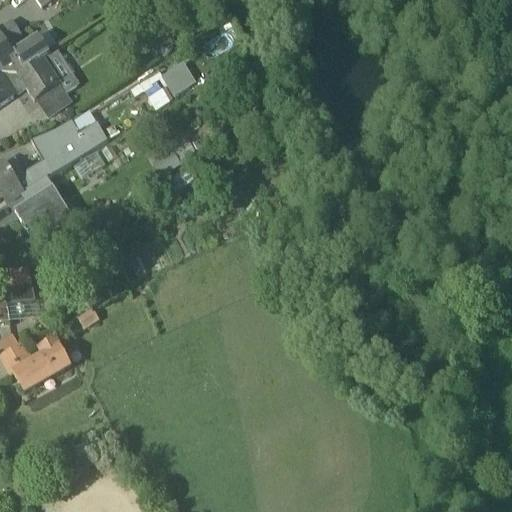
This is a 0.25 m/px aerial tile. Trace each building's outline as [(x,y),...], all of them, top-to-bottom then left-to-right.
[(34,0),(42,11),(57,0),(34,0)] [(0,30),(0,40),(5,48),(20,39),(11,24),(0,30)] [(37,41),(45,54),(56,47),(47,34),(37,41)] [(158,37),(148,52),(163,62),(174,47),(158,37)] [(0,75),(0,76),(13,74),(18,77),(23,74),(13,56),(11,57),(5,48),(0,40),(0,75)] [(37,41),(13,56),(23,74),(40,63),(46,59),(45,57),(46,56),(45,54),(37,41)] [(56,53),(46,59),(40,63),(56,88),(62,98),(79,87),(56,53)] [(26,90),(34,103),(56,88),(40,63),(23,74),(18,77),(26,90)] [(179,71),(162,81),(174,100),(191,90),(179,71)] [(17,96),(26,90),(18,77),(13,74),(0,76),(12,94),(14,92),(17,96)] [(12,94),(0,76),(0,75),(0,106),(17,96),(14,92),(12,94)] [(130,94),(135,102),(153,91),(151,88),(162,81),(160,77),(130,94)] [(62,98),(56,88),(34,103),(49,124),(70,110),(62,98)] [(148,102),(155,114),(169,105),(162,93),(148,102)] [(37,155),(38,156),(58,145),(55,138),(72,128),(70,124),(54,133),(31,143),(37,155)] [(76,135),(58,145),(38,156),(42,164),(29,172),(24,176),(15,162),(3,168),(21,196),(45,181),(46,181),(71,166),(88,156),(94,152),(105,145),(94,127),(79,136),(78,135),(76,135)] [(55,138),(58,145),(76,135),(72,128),(55,138)] [(173,154),(181,168),(197,158),(188,145),(173,154)] [(110,148),(101,154),(108,165),(117,159),(110,148)] [(105,169),(94,152),(88,156),(71,166),(82,183),(105,169)] [(181,168),(173,154),(152,168),(160,181),(181,168)] [(20,196),(21,196),(3,168),(2,166),(0,167),(0,200),(1,200),(5,207),(21,197),(20,196)] [(163,186),(171,198),(194,185),(187,172),(163,186)] [(21,197),(26,206),(51,190),(46,181),(45,181),(21,196),(20,196),(21,197)] [(25,230),(36,247),(72,225),(51,190),(26,206),(21,209),(31,226),(25,230)] [(15,212),(25,230),(31,226),(21,209),(15,212)] [(0,328),(9,327),(6,310),(31,304),(25,274),(0,278),(0,328)] [(6,310),(9,327),(38,321),(35,304),(31,304),(6,310)] [(0,346),(0,354),(3,359),(19,351),(13,340),(0,346)] [(9,371),(23,398),(70,372),(55,344),(38,353),(41,358),(27,366),(25,362),(9,371)] [(3,359),(9,371),(25,362),(19,350),(19,351),(3,359)]
